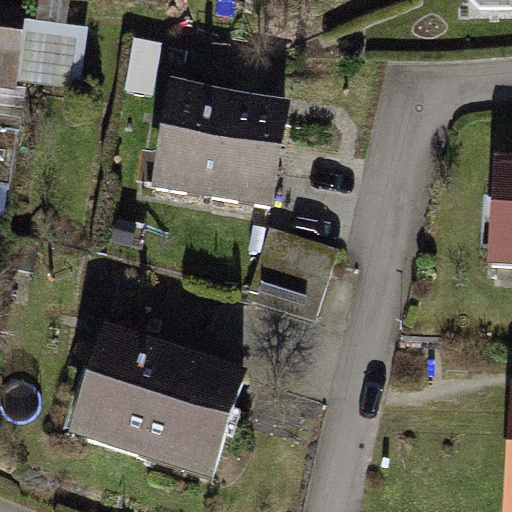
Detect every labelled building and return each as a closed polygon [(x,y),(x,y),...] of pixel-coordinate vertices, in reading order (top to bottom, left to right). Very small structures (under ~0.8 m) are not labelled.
[(0,0),(0,99),(26,103),(40,0),(0,0)] [(294,122),(175,105),(161,204),(280,221),(294,122)] [(511,181),(494,180),(489,287),(511,288),(511,181)] [(345,267),(279,250),(264,305),(331,322),(345,267)] [(237,396),(106,351),(73,447),(204,491),(237,396)]
